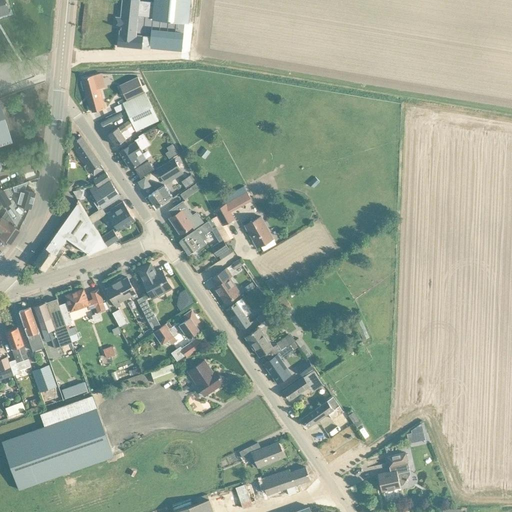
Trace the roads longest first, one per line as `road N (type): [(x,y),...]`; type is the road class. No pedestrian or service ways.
road 1 (residential): [(349,511),(160,238)]
road 2 (secondary): [(3,276),(45,203),(57,98)]
road 3 (residential): [(160,238),(57,98)]
road 4 (residential): [(3,276),(18,286),(34,283),(160,238)]
